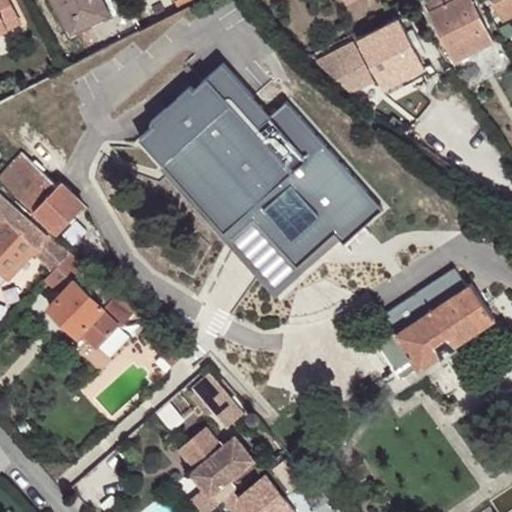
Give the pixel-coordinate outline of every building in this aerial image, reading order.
[(0,0),(0,31),(21,21),(9,0),(0,0)] [(111,15),(103,0),(53,0),(70,35),(76,32),(111,15)] [(430,12),(455,62),(493,41),(472,0),(431,0),(428,2),(432,11),(430,12)] [(511,0),(493,0),(503,18),(511,13),(511,0)] [(138,30),(127,7),(111,15),(76,32),(89,56),(138,30)] [(425,66),(399,17),(358,39),(381,83),(407,69),(411,74),(425,66)] [(374,80),(353,40),(316,60),(328,73),(350,92),(374,80)] [(152,125),(138,138),(163,165),(170,173),(169,174),(230,241),(253,219),(297,266),(334,233),(339,238),(344,243),(382,208),(285,100),(268,115),(220,63),(191,90),(188,86),(149,122),(152,125)] [(407,69),(381,83),(384,89),(411,74),(407,69)] [(59,185),(24,151),(1,177),(57,231),(84,203),(62,181),(59,185)] [(170,173),(163,165),(159,169),(275,297),(339,238),(334,233),(297,266),(253,219),(230,241),(169,174),(170,173)] [(19,205),(0,189),(0,216),(3,219),(0,222),(0,270),(8,277),(32,251),(53,270),(69,253),(49,231),(24,209),(19,205)] [(53,270),(44,279),(60,295),(49,307),(78,334),(81,331),(98,346),(118,325),(120,326),(132,313),(114,296),(102,308),(74,282),(86,269),(87,268),(69,253),(53,270)] [(439,352),(441,354),(455,345),(454,343),(494,316),(470,281),(466,284),(454,265),(382,312),(393,328),(375,340),(400,376),(417,364),(418,366),(439,352)] [(86,269),(74,282),(102,308),(114,296),(86,269)] [(136,308),(117,292),(114,296),(132,313),(136,308)] [(163,331),(151,343),(173,364),(185,353),(163,331)] [(197,386),(231,418),(242,408),(219,384),(218,385),(208,376),(203,375),(199,377),(197,381),(196,384),(197,386)] [(235,435),(222,445),(206,426),(179,449),(195,468),(191,471),(205,488),(211,495),(254,458),(235,435)] [(306,482),(287,458),(273,469),(292,493),(306,482)] [(239,495),(252,511),(296,511),(266,473),(239,495)] [(190,500),(199,511),(208,511),(218,504),(211,495),(205,488),(190,500)] [(232,511),(252,511),(239,495),(227,505),(232,511)]
